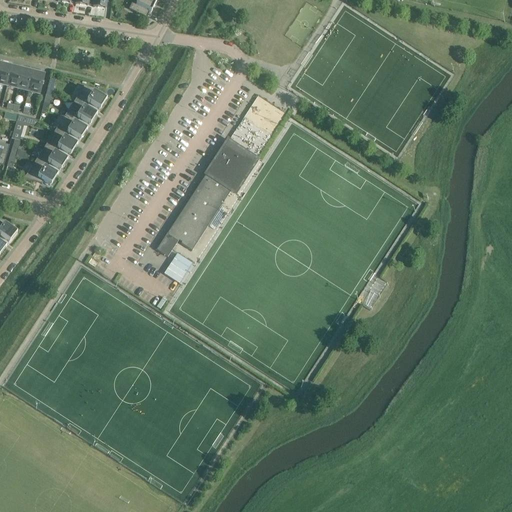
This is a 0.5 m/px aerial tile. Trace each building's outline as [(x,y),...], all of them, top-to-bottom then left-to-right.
[(94,0),(93,7),(105,9),(106,3),(112,4),(112,0),(94,0)] [(152,0),(133,0),(129,10),(147,18),(149,12),(151,13),(156,2),(152,0)] [(12,69),(1,66),(0,69),(0,85),(7,87),(12,69)] [(22,71),(12,69),(7,87),(18,90),(22,71)] [(33,74),(22,71),(18,90),(28,92),(33,74)] [(43,77),(33,74),(28,92),(39,95),(43,77)] [(52,97),(56,80),(50,78),(45,95),(52,97)] [(102,92),(84,87),(83,88),(84,88),(75,102),(74,101),(74,102),(83,108),(84,108),(87,103),(100,111),(106,101),(99,97),(102,92)] [(47,113),(52,97),(45,95),(41,112),(47,113)] [(65,117),(64,117),(74,123),(77,118),(90,126),(96,116),(84,108),(83,108),(74,102),(73,103),(74,103),(65,117)] [(33,127),(35,120),(18,116),(16,123),(24,125),(33,127)] [(64,117),(58,116),(57,117),(58,117),(54,123),(59,126),(55,132),(54,132),(64,139),(64,138),(68,133),(80,141),(87,132),(74,123),(64,117)] [(14,130),(12,137),(20,139),(24,125),(16,123),(14,130)] [(64,139),(54,132),(54,133),(55,134),(46,147),(45,147),(44,148),(54,154),(54,153),(58,148),(70,156),(77,147),(76,146),(64,138),(64,139)] [(20,142),(14,140),(10,156),(16,157),(20,142)] [(240,185),(257,160),(228,142),(167,235),(166,235),(157,251),(166,257),(168,258),(179,241),(182,243),(181,244),(192,251),(222,205),(221,204),(222,201),(224,202),(236,183),(240,185)] [(9,146),(0,143),(0,165),(3,166),(9,146)] [(54,154),(44,148),(45,149),(36,162),(35,162),(35,163),(44,169),(44,168),(48,163),(61,171),(67,162),(66,161),(54,153),(54,154)] [(16,157),(10,156),(7,166),(13,168),(16,157)] [(44,169),(35,163),(34,163),(35,164),(26,178),(25,177),(24,179),(35,182),(38,178),(43,181),(41,184),(42,184),(43,182),(51,186),(57,177),(56,176),(44,168),(44,169)] [(0,236),(9,243),(9,244),(17,234),(16,234),(10,229),(14,225),(0,219),(0,236)] [(177,254),(164,274),(179,284),(192,264),(177,254)]
